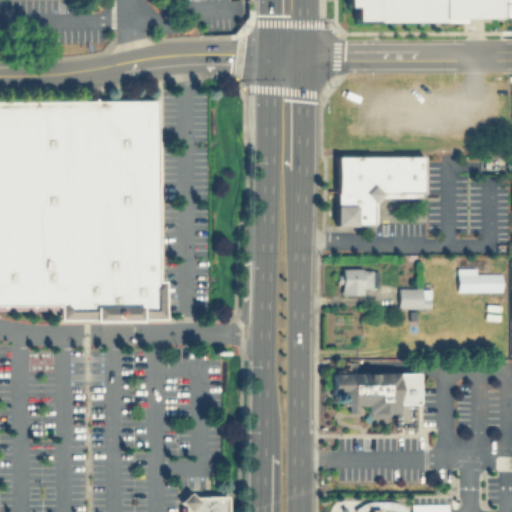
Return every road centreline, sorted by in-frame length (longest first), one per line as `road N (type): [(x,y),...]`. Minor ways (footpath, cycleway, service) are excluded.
road 1 (primary): [(296,478),(302,0)]
road 2 (tertiary): [(266,54),(511,55)]
road 3 (primary): [(266,54),(264,255)]
road 4 (primary): [(264,270),(263,454)]
road 5 (tertiary): [(0,73),(134,57)]
